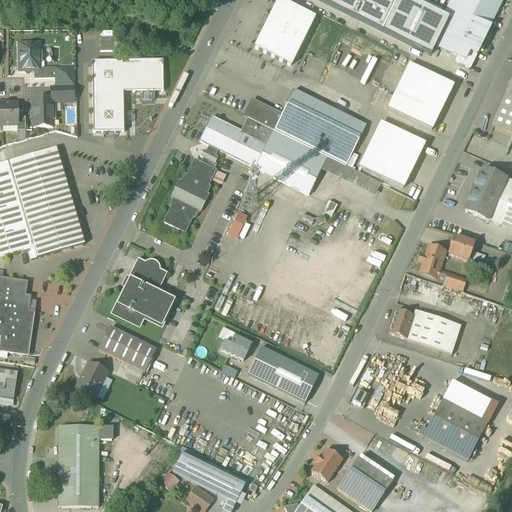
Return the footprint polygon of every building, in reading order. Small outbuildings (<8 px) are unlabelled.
[(321,20),(280,0),(276,0),(269,15),(263,13),(255,30),(261,33),(253,51),(295,72),(321,20)] [(314,0),(431,58),(435,49),(449,20),(409,0),(396,0),(394,5),(383,0),(314,0)] [(501,0),(459,0),(457,3),(451,0),(449,6),(455,9),(449,20),(435,49),(453,57),(471,20),(490,29),(502,3),(501,0)] [(471,20),(453,57),(457,59),(465,62),(469,53),(476,57),(479,52),(482,54),(484,49),(480,48),(490,29),(471,20)] [(114,40),(100,40),(100,53),(114,53),(114,40)] [(39,55),(39,46),(19,46),(20,73),(35,72),(39,72),(39,71),(39,63),(42,63),(41,55),(39,55)] [(476,57),(469,53),(465,62),(457,59),(455,64),(469,71),(476,57)] [(163,62),(92,63),(93,134),(104,134),(113,134),(124,134),(124,103),(123,103),(123,93),(132,93),(133,94),(142,94),(142,101),(144,101),(144,103),(152,103),(152,101),(154,101),(154,93),(163,93),(163,62)] [(409,66),(388,110),(431,131),(453,87),(409,66)] [(56,71),(39,71),(39,72),(35,72),(35,81),(56,80),(56,71)] [(73,71),(56,71),(56,80),(56,87),(73,87),(73,71)] [(511,84),(494,128),(511,135),(511,84)] [(74,104),(73,89),(51,89),(51,101),(52,101),(52,105),(74,104)] [(366,128),(293,92),(281,117),(273,133),(328,160),(346,169),(366,128)] [(51,101),(40,101),(39,100),(36,100),(35,102),(33,102),(34,130),(53,129),(53,122),(55,122),(55,115),(52,115),(52,105),(52,101),(51,101)] [(281,117),(253,103),(245,119),(257,125),(273,133),(281,117)] [(17,106),(6,106),(6,105),(3,105),(3,127),(17,127),(18,127),(18,119),(17,106)] [(25,119),(18,119),(18,127),(17,127),(17,132),(26,132),(25,119)] [(241,134),(212,119),(200,143),(209,147),(218,152),(255,170),(273,133),(257,125),(254,131),(245,126),(241,134)] [(381,125),(359,169),(403,190),(424,146),(381,125)] [(328,160),(273,133),(255,170),(255,171),(309,197),(321,173),(328,160)] [(11,146),(2,149),(7,165),(8,164),(16,162),(11,146)] [(195,163),(187,178),(185,177),(182,184),(180,183),(172,200),(174,201),(170,207),(172,208),(164,224),(185,234),(193,218),(195,219),(198,212),(200,213),(208,197),(206,196),(209,189),(207,188),(215,173),(209,170),(212,164),(215,165),(218,159),(215,158),(218,152),(209,147),(206,153),(204,152),(201,158),(203,159),(200,165),(195,163)] [(16,162),(8,164),(33,249),(27,250),(28,253),(27,253),(28,255),(31,262),(84,246),(56,150),(16,162)] [(346,169),(328,160),(321,173),(374,199),(381,186),(346,169)] [(7,165),(0,166),(0,258),(27,250),(33,249),(8,164),(7,165)] [(484,170),(466,213),(468,214),(468,213),(473,216),(475,217),(481,219),(480,219),(482,220),(488,222),(490,223),(508,181),(508,180),(506,180),(501,177),(499,176),(499,177),(493,174),(492,173),(491,173),(486,171),(484,170)] [(511,182),(508,181),(490,223),(511,232),(511,182)] [(334,217),(339,206),(330,202),(325,213),(334,217)] [(361,249),(372,224),(344,212),(340,221),(346,223),(344,228),(349,230),(344,241),(361,249)] [(229,238),(238,242),(250,218),(240,214),(229,238)] [(289,214),(263,265),(288,278),(313,226),(289,214)] [(474,244),(455,238),(448,258),(467,264),(474,244)] [(443,255),(430,251),(422,274),(435,279),(443,255)] [(146,269),(140,265),(115,315),(138,327),(143,318),(161,327),(172,304),(154,295),(163,277),(156,273),(156,271),(155,268),(153,267),(151,266),(149,267),(146,269)] [(468,275),(447,268),(444,280),(465,287),(468,275)] [(2,280),(0,279),(0,353),(25,357),(27,345),(30,345),(31,345),(37,302),(22,300),(24,287),(3,284),(3,280),(2,280)] [(330,310),(354,322),(371,288),(362,284),(354,301),(338,293),(330,310)] [(225,286),(214,312),(262,333),(272,311),(275,313),(276,309),(225,286)] [(413,319),(396,313),(388,336),(406,342),(414,319),(413,319)] [(449,324),(415,313),(413,319),(414,319),(406,342),(451,357),(452,356),(440,352),(449,324)] [(156,352),(111,329),(99,352),(144,374),(156,352)] [(224,345),(220,353),(243,363),(250,348),(233,340),(229,347),(224,345)] [(261,352),(249,377),(304,404),(317,379),(261,352)] [(108,374),(88,365),(76,390),(95,400),(108,374)] [(226,369),(224,375),(236,379),(238,373),(226,369)] [(17,374),(0,371),(0,400),(13,402),(17,374)] [(490,404),(452,384),(442,403),(481,423),(490,404)] [(481,423),(442,403),(423,439),(468,462),(487,426),(481,423)] [(99,429),(59,428),(58,509),(99,509),(99,429)] [(326,451),(321,458),(315,466),(316,467),(311,474),(327,485),(342,462),(326,451)] [(232,511),(245,486),(182,456),(172,475),(227,501),(222,511),(232,511)] [(373,511),(389,489),(355,466),(337,491),(368,511),(373,511)] [(168,475),(159,486),(169,493),(177,482),(168,475)] [(347,511),(313,488),(297,511),(297,506),(285,509),(286,511),(347,511)] [(206,511),(214,502),(195,489),(186,502),(200,511),(206,511)]
